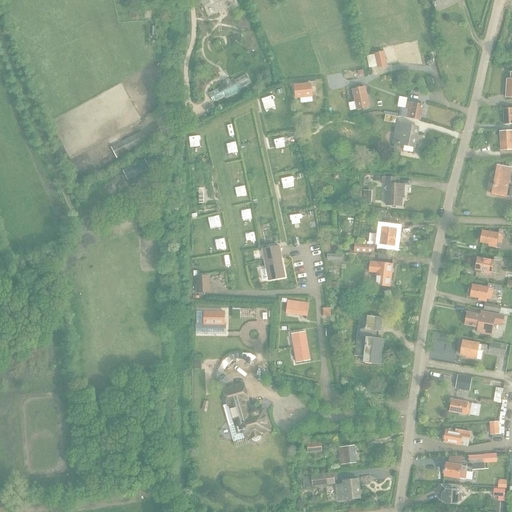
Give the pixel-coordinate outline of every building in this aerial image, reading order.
[(431,0),(437,10),(452,2),(452,1),(454,0),(431,0)] [(384,63),(381,52),(375,54),(378,67),(387,65),(386,63),(384,63)] [(393,73),(394,84),(402,83),(401,72),(393,73)] [(209,94),(214,102),(224,96),(225,98),(238,91),(237,89),(249,84),(246,76),(234,82),(233,80),(220,85),(222,88),(209,94)] [(296,97),(312,96),(310,84),(294,85),(296,97)] [(365,86),(351,89),(355,109),(369,107),(365,86)] [(264,102),(267,107),(283,98),(280,93),(264,102)] [(404,117),(420,120),(422,104),(407,101),(406,108),(400,107),(399,116),(404,117)] [(511,109),(502,110),(503,125),(511,124),(511,109)] [(157,122),(110,147),(118,159),(164,133),(157,122)] [(393,143),(415,147),(418,128),(398,124),(397,133),(394,132),(393,143)] [(511,131),(500,132),(501,151),(511,150),(511,131)] [(269,139),(270,146),(288,142),(286,136),(269,139)] [(511,187),(506,187),(509,168),(496,166),(493,185),(489,184),(487,193),(508,197),(508,196),(511,196),(511,187)] [(402,193),(404,193),(404,184),(396,184),(396,177),(382,177),(382,184),(387,184),(386,205),(401,206),(402,193)] [(281,183),(282,189),(298,186),(297,180),(281,183)] [(340,216),(358,217),(359,209),(341,208),(340,216)] [(375,218),(385,219),(386,211),(373,210),(372,218),(375,218)] [(300,224),(302,224),(302,221),(307,220),(306,213),(286,215),(288,223),(289,223),(289,225),(294,225),(294,222),(299,222),(300,224)] [(376,244),(395,246),(397,229),(382,227),(381,235),(377,235),(376,244)] [(494,245),(500,246),(503,229),(499,229),(498,234),(481,231),(479,242),(487,244),(487,247),(494,248),(494,245)] [(354,252),(374,253),(374,243),(354,242),(354,252)] [(262,249),(268,280),(285,277),(279,246),(262,249)] [(495,273),(500,274),(503,258),(494,257),(493,261),(476,258),(474,270),(483,272),(482,275),(489,276),(489,273),(495,274),(495,273)] [(375,285),(390,287),(393,264),(370,261),(368,272),(376,273),(375,285)] [(197,276),(197,292),(209,292),(208,275),(197,276)] [(492,290),(503,292),(504,286),(488,283),(487,288),(471,285),(469,297),(478,299),(477,302),(484,303),(484,300),(490,301),(492,290)] [(286,313),(307,316),(309,303),(288,300),(286,313)] [(499,313),(511,316),(511,313),(511,309),(501,307),(501,306),(485,303),(483,310),(499,313)] [(224,312),(204,312),(204,324),(224,324),(224,312)] [(487,317),(481,315),(482,315),(468,312),(465,324),(478,327),(477,332),(492,335),(494,324),(503,325),(504,317),(488,314),(487,317)] [(378,331),(380,331),(382,318),(359,316),(355,355),(362,356),(361,362),(379,364),(380,358),(381,358),(383,340),(377,339),(378,331)] [(291,334),(296,362),(310,360),(305,332),(291,334)] [(483,344),(483,345),(463,341),(460,356),(481,360),(483,350),(488,351),(489,345),(483,344)] [(504,355),(509,356),(511,346),(490,342),(488,353),(504,356),(504,355)] [(458,376),(455,388),(468,390),(470,378),(458,376)] [(263,414),(259,411),(257,412),(257,411),(256,410),(255,410),(254,410),(253,410),(253,411),(252,411),(252,412),(252,413),(252,414),(248,415),(244,400),(248,399),(244,384),(227,389),(225,383),(217,386),(220,396),(224,395),(227,404),(232,403),(237,422),(241,421),(245,437),(250,435),(251,437),(251,439),(253,441),(255,441),(257,441),(259,440),(260,439),(261,437),(261,434),(259,429),(267,427),(263,414)] [(493,402),(501,403),(503,388),(496,387),(493,402)] [(465,414),(470,415),(472,404),(451,400),(449,412),(458,414),(458,416),(464,417),(465,414)] [(494,436),(498,436),(498,423),(489,423),(489,436),(490,436),(490,439),(494,439),(494,436)] [(466,446),(469,433),(455,430),(454,432),(445,430),(442,442),(466,446)] [(322,452),(321,443),(306,444),(307,453),(322,452)] [(338,448),(339,464),(356,462),(354,446),(338,448)] [(472,468),(485,466),(484,463),(497,462),(496,453),(484,454),(469,455),(469,463),(471,463),(472,468)] [(458,477),(465,478),(466,466),(445,464),(444,476),(458,478),(458,477)] [(331,473),(322,474),(323,485),(331,484),(331,473)] [(312,484),(311,476),(304,477),(304,485),(312,484)] [(341,484),(343,500),(361,498),(359,478),(342,480),(342,483),(341,484)] [(456,504),(460,501),(460,493),(457,489),(457,485),(442,484),(442,486),(445,489),(442,492),(441,500),(445,504),(445,503),(456,504)]
